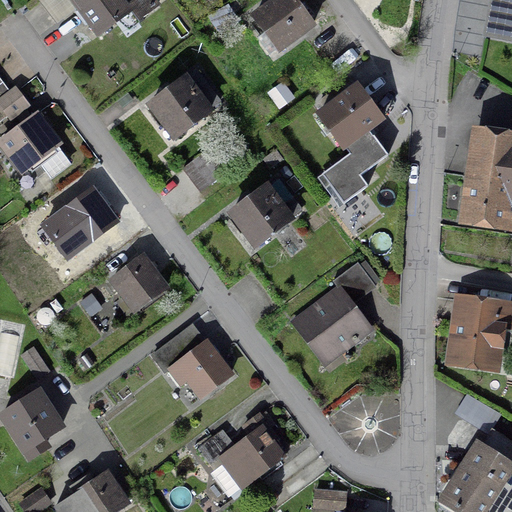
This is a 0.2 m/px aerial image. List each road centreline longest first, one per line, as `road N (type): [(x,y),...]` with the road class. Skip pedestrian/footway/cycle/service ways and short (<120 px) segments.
road 1 (residential): [(5,18),(326,450),(359,470),(415,478)]
road 2 (residential): [(445,0),(415,220),(415,478)]
